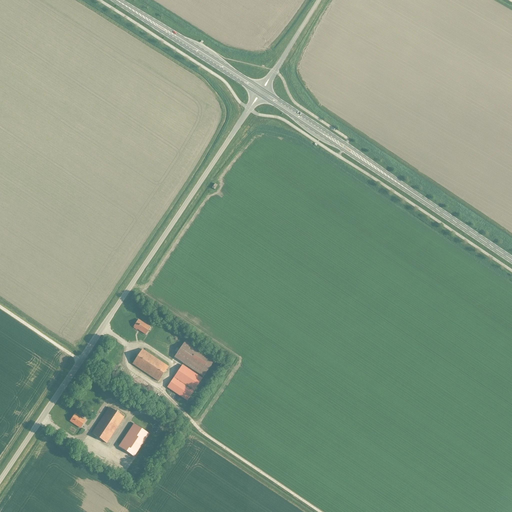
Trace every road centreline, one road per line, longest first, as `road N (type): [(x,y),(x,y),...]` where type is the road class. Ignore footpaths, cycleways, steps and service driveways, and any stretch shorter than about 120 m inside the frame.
road 1 (unclassified): [(0,479),(260,91)]
road 2 (primary): [(511,259),(260,91)]
